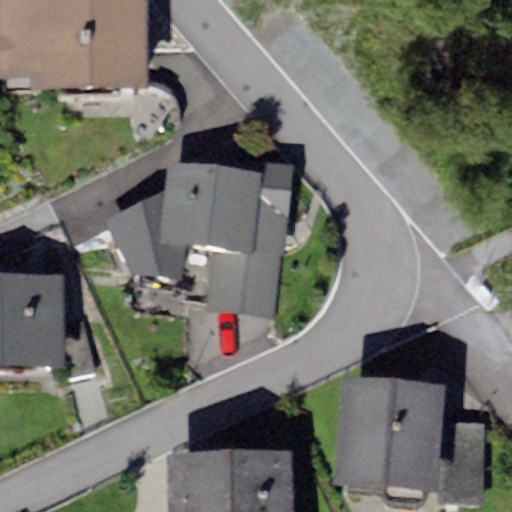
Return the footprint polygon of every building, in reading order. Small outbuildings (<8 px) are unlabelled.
[(146,0),(0,0),(0,77),(26,77),(27,92),(149,89),(146,0)] [(247,171),(168,162),(162,192),(105,222),(116,249),(122,247),(131,275),(183,277),(187,244),(210,245),(205,315),(275,319),(291,164),(247,161),(247,171)] [(63,276),(0,276),(0,366),(63,366),(63,329),(63,276)] [(84,323),(63,329),(63,366),(67,379),(94,372),(84,323)] [(443,385),(342,378),(335,483),(436,490),(443,385)] [(486,426),(448,422),(439,506),(477,510),(486,426)] [(291,511),(291,452),(167,455),(168,511),(291,511)]
